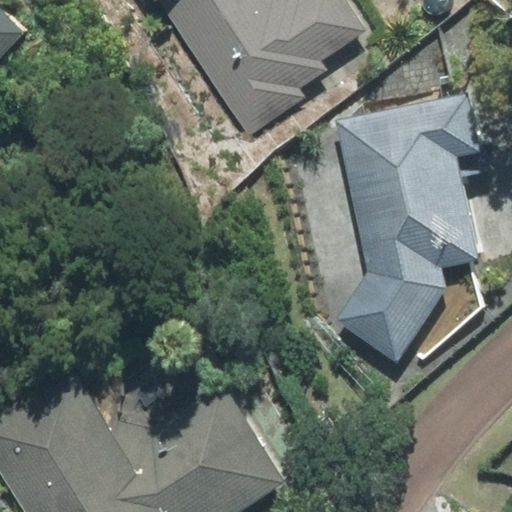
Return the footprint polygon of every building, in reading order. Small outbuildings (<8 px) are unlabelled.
[(0,0),(0,82),(13,70),(8,65),(44,30),(14,0),(0,0)] [(167,0),(255,135),(314,96),(308,87),(337,68),(331,61),(377,30),(356,0),(167,0)] [(405,364),(460,286),(456,267),(498,259),(477,153),(500,149),(488,90),(348,119),(379,271),(345,320),(405,364)] [(228,380),(156,426),(111,416),(79,368),(0,418),(0,458),(34,511),(243,511),(293,482),(228,380)] [(351,437),(333,415),(311,433),(329,455),(351,437)]
